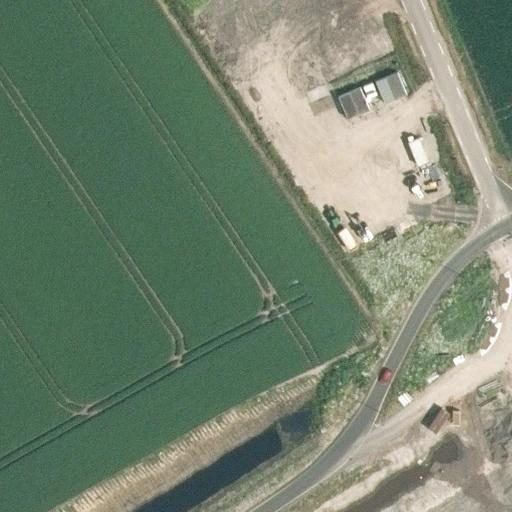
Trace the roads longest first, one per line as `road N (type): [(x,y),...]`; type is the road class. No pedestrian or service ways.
road 1 (trunk): [(511,337),(470,372),(250,511)]
road 2 (unclassified): [(511,250),(409,0)]
